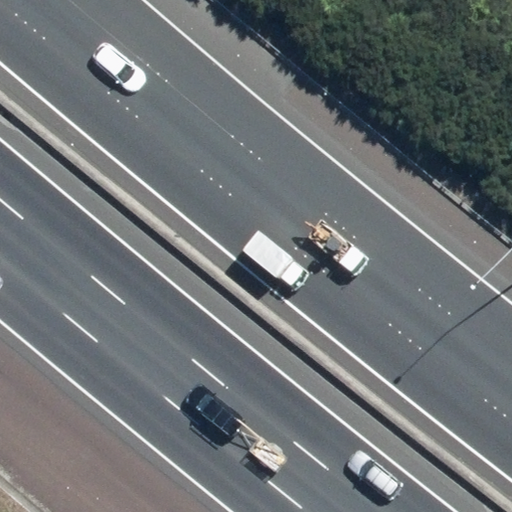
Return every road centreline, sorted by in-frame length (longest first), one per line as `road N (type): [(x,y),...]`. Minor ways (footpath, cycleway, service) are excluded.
road 1 (motorway): [(0,10),(511,418)]
road 2 (motorway): [(107,0),(511,401)]
road 3 (motorway): [(386,511),(0,196)]
